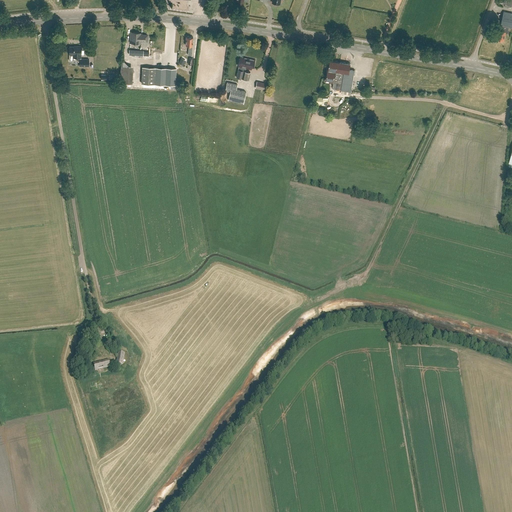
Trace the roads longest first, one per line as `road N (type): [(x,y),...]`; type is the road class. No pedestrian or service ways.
road 1 (secondary): [(511,76),(225,25),(45,19)]
road 2 (unclassified): [(95,323),(45,19)]
road 3 (track): [(324,313),(281,347),(153,511)]
road 4 (track): [(511,346),(385,307),(324,313)]
